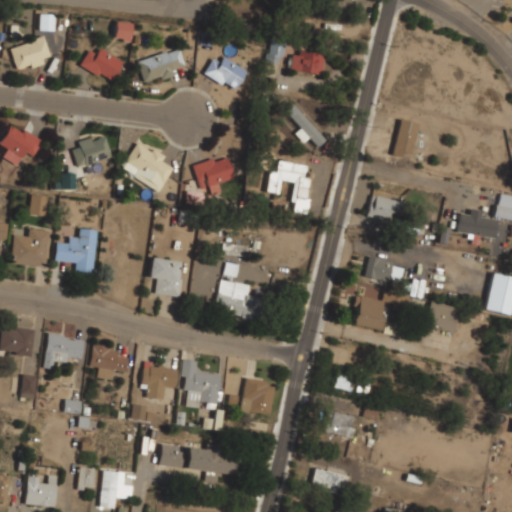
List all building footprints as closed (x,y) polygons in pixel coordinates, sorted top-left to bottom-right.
[(331,0),(331,6),(353,9),(354,0),(331,0)] [(38,30),(53,30),(53,14),(38,13),(38,30)] [(129,40),(130,20),(114,19),(112,38),(129,40)] [(15,69),(50,59),(43,36),(9,45),(15,69)] [(263,58),(279,63),(286,43),(270,38),(263,58)] [(95,52),(88,48),(79,63),(108,82),(122,60),(99,45),(95,52)] [(178,46),(136,59),(142,82),(184,69),(178,46)] [(321,70),(321,52),(289,53),(289,71),(321,70)] [(219,60),(211,56),(202,73),(234,90),(246,68),(222,55),(219,60)] [(31,156),(40,139),(10,122),(0,138),(0,143),(6,146),(0,155),(16,164),(23,151),(31,156)] [(77,165),(111,156),(105,133),(71,142),(77,165)] [(119,166),(156,191),(171,168),(163,162),(167,157),(137,138),(119,166)] [(191,163),(199,188),(207,185),(210,194),(221,190),(218,181),(233,176),(225,152),(191,163)] [(305,210),(311,164),(277,159),(276,169),(268,168),(265,190),(278,192),(279,179),(293,181),(290,200),(297,201),(296,208),(305,210)] [(73,189),(74,172),(59,172),(58,188),(73,189)] [(511,195),(498,192),(495,204),(511,208),(511,204),(511,195)] [(28,214),(45,215),(46,195),(29,194),(28,214)] [(365,214),(394,222),(400,202),(370,194),(365,214)] [(511,208),(493,204),(491,215),(511,220),(511,208)] [(457,213),(454,231),(492,237),(495,219),(478,216),(479,210),(468,208),(467,214),(457,213)] [(96,228),(78,226),(76,236),(67,235),(66,243),(55,241),(53,259),(73,262),(73,270),(91,272),(96,228)] [(9,263),(44,266),(48,229),(27,227),(26,236),(12,235),(9,263)] [(477,239),(475,249),(468,248),(470,237),(477,239)] [(246,253),(246,243),(222,242),(221,252),(246,253)] [(147,279),(156,280),(155,293),(179,295),(182,259),(149,256),(147,279)] [(367,256),(362,275),(386,281),(391,261),(367,256)] [(482,308),(507,314),(511,291),(511,277),(490,272),(482,308)] [(252,318),(257,296),(246,293),(249,283),(219,276),(212,309),(252,318)] [(380,330),(387,303),(354,295),(351,305),(356,306),(352,323),(380,330)] [(452,332),(458,307),(430,300),(424,326),(452,332)] [(0,352),(30,354),(32,326),(0,325),(0,352)] [(54,357),(79,361),(83,336),(46,329),(40,364),(52,366),(54,357)] [(87,364),(97,365),(95,375),(110,378),(112,368),(124,370),(127,356),(118,354),(120,347),(91,342),(87,364)] [(216,406),(218,371),(199,370),(200,358),(180,357),(179,386),(187,387),(186,405),(216,406)] [(138,395),(161,398),(162,386),(173,388),(176,365),(143,360),(138,395)] [(33,374),(20,373),(20,393),(33,393),(33,374)] [(348,377),(336,373),(332,386),(345,390),(348,377)] [(239,408),(270,412),(274,380),(243,376),(239,408)] [(79,412),(80,398),(62,397),(61,411),(79,412)] [(144,401),(131,400),(130,416),(142,417),(144,401)] [(351,436),(354,415),(325,412),(323,433),(351,436)] [(157,463),(179,466),(182,444),(160,442),(157,463)] [(184,445),(183,468),(204,469),(203,479),(215,480),(216,471),(233,472),(235,448),(205,445),(205,447),(184,445)] [(92,488),(92,465),(77,465),(76,488),(92,488)] [(347,476),(313,467),(308,486),(342,494),(347,476)] [(122,470),(101,468),(97,505),(116,507),(117,497),(129,498),(131,483),(121,482),(122,470)] [(23,502),(52,506),(56,475),(45,473),(44,481),(36,480),(37,473),(27,471),(23,502)]
